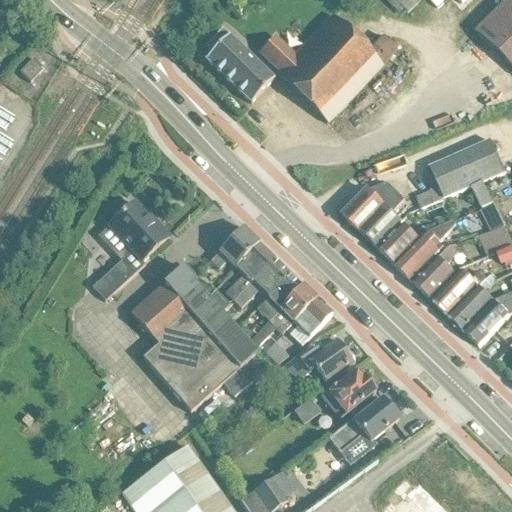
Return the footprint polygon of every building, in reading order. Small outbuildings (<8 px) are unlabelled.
[(511,69),(511,0),(507,0),(475,33),(511,69)] [(261,54),(280,73),(277,77),(326,125),(383,66),(369,53),(334,19),(297,57),(277,38),(261,54)] [(251,105),(274,81),(222,31),(207,47),(213,54),(205,61),(251,105)] [(30,85),(44,70),(33,60),(20,75),(30,85)] [(0,102),(0,138),(10,140),(10,134),(35,139),(40,109),(0,102)] [(424,210),(435,205),(446,200),(472,189),(484,184),(507,174),(493,142),(432,169),(441,189),(419,199),(424,210)] [(483,212),(495,207),(484,184),(472,189),(483,212)] [(360,234),(395,198),(385,188),(376,198),(369,192),(344,218),(360,234)] [(376,249),(390,235),(402,223),(393,214),(402,205),(395,198),(360,234),(376,249)] [(153,226),(134,206),(108,229),(128,250),(118,259),(122,262),(92,289),(105,304),(130,280),(145,267),(142,263),(169,239),(155,224),(153,226)] [(492,232),(504,227),(495,207),(483,212),(492,232)] [(428,234),(395,268),(411,283),(425,269),(439,254),(444,249),(440,245),(457,227),(452,223),(436,230),(428,234)] [(415,237),(404,226),(379,252),(395,268),(428,234),(423,229),(415,237)] [(496,257),(511,249),(511,245),(504,227),(492,232),(493,234),(487,236),(496,257)] [(235,271),(258,245),(244,231),(243,230),(211,264),(219,272),(227,264),(235,271)] [(233,304),(275,261),(258,245),(235,271),(243,278),(225,296),(233,304)] [(430,302),(444,287),(455,276),(446,267),(460,252),(455,247),(450,248),(428,272),(414,286),(430,302)] [(511,251),(501,256),(506,268),(511,265),(511,251)] [(270,301),(277,292),(275,290),(289,275),(275,261),(233,304),(240,310),(251,299),(252,301),(260,292),(268,300),(269,299),(270,301)] [(164,287),(130,316),(144,331),(159,349),(144,362),(190,415),(223,387),(234,400),(269,369),(235,331),(228,323),(205,297),(195,286),(196,284),(183,269),(164,286),(164,287)] [(472,283),(463,273),(433,304),(449,320),(487,281),(480,275),(472,283)] [(280,311),(302,288),(289,275),(275,290),(277,292),(270,301),(269,299),(268,300),(257,312),(269,324),(280,313),(279,312),(280,311)] [(464,334),(493,303),(485,295),(496,284),(496,282),(491,277),(487,281),(449,320),(464,334)] [(280,313),(269,324),(270,324),(283,337),(286,334),(294,326),(317,302),(302,288),(280,311),(279,312),(280,313)] [(511,295),(493,303),(464,334),(480,349),(511,316),(511,295)] [(301,349),(309,341),(332,317),(317,302),(294,326),(286,334),(301,349)] [(268,339),(262,333),(251,344),(257,350),(268,339)] [(288,391),(309,375),(314,371),(324,385),(336,376),(353,364),(351,362),(352,359),(347,352),(343,351),(337,343),(322,353),(318,348),(299,362),(296,358),(275,375),(288,391)] [(277,367),(288,358),(274,346),(265,356),(277,367)] [(356,374),(339,388),(338,386),(320,400),(339,423),(360,406),(376,394),(373,391),(377,388),(370,380),(366,382),(364,379),(362,381),(356,374)] [(383,435),(398,422),(382,402),(366,414),(353,425),(352,424),(328,441),(333,448),(334,447),(340,456),(366,437),(370,444),(383,435)] [(302,425),(316,416),(308,404),(294,413),(302,425)] [(132,511),(231,511),(188,450),(121,496),(132,511)] [(393,511),(394,511),(475,511),(435,471),(412,493),(411,493),(393,511)] [(247,511),(274,511),(289,502),(273,481),(253,495),(241,504),(247,511)]
